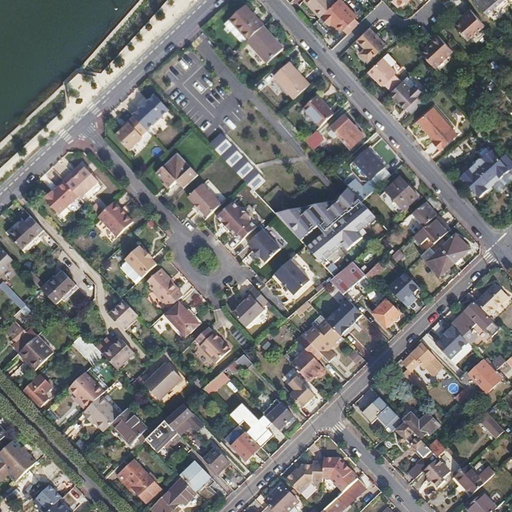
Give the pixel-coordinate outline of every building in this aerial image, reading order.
[(310,0),(313,3),(310,6),(320,17),(321,16),(323,14),(336,2),(333,0),(310,0)] [(342,0),(337,0),(336,2),(323,14),(330,22),(332,20),(337,25),(342,31),(344,29),(348,33),(361,22),(356,18),(357,16),(342,0)] [(501,0),(475,0),(487,13),(501,0)] [(485,25),(471,9),(465,15),(466,16),(456,26),(469,40),(485,25)] [(323,14),(321,16),(330,25),(331,24),(330,22),(323,14)] [(249,40),(264,27),(254,15),(238,29),(249,40)] [(268,62),(284,48),(264,27),(249,40),(257,49),(256,50),(268,62)] [(370,27),(357,40),(364,48),(359,53),(367,62),(373,57),(374,57),(386,44),(370,27)] [(431,48),(423,55),(427,59),(436,68),(454,52),(439,36),(433,42),(435,44),(431,48)] [(384,58),(370,71),(384,86),(385,85),(395,74),(397,73),(384,58)] [(289,61),(273,76),(294,98),(311,85),(289,61)] [(395,74),(385,85),(392,92),(402,82),(395,74)] [(392,92),(390,94),(396,101),(397,100),(406,110),(419,98),(411,89),(412,88),(405,80),(402,82),(392,92)] [(146,131),(169,111),(155,95),(132,115),(133,116),(146,131)] [(333,114),(316,96),(304,107),(322,125),(333,114)] [(432,104),(416,118),(434,138),(432,140),(439,148),(457,131),(432,104)] [(344,115),(330,127),(349,148),(363,135),(344,115)] [(144,139),(141,136),(146,131),(133,116),(126,122),(128,125),(124,129),(116,136),(129,151),(144,139)] [(311,147),(322,136),(316,130),(305,141),(311,147)] [(251,190),(254,193),(265,183),(221,135),(210,145),(251,190)] [(473,167),(461,178),(479,198),(510,170),(507,167),(511,161),(511,160),(506,154),(499,147),(485,162),(481,159),(480,160),(479,160),(476,162),(476,164),(475,165),(479,169),(477,171),(473,167)] [(385,166),(367,148),(354,160),(371,179),(372,178),(378,172),(385,166)] [(184,190),(198,177),(184,161),(177,166),(173,160),(157,175),(170,190),(177,184),(184,190)] [(82,199),(101,182),(88,168),(80,175),(77,179),(73,175),(72,174),(65,181),(66,182),(80,198),(82,199)] [(379,185),(386,179),(378,172),(372,178),(379,185)] [(401,178),(386,191),(404,210),(419,197),(401,178)] [(362,187),(354,179),(347,185),(349,188),(361,201),(371,192),(378,186),(373,181),(371,183),(369,181),(362,187)] [(80,198),(66,182),(59,188),(60,189),(56,193),(54,191),(47,198),(48,199),(47,201),(60,215),(80,198)] [(223,204),(203,184),(190,198),(197,205),(202,210),(209,217),(223,204)] [(275,215),(320,264),(342,246),(346,251),(362,238),(357,233),(375,217),(361,201),(349,188),(338,201),(275,215)] [(254,193),(251,190),(249,192),(255,199),(257,197),(254,193)] [(119,236),(134,221),(127,213),(125,215),(121,211),(123,209),(115,201),(99,216),(119,236)] [(243,241),(258,227),(252,221),(252,219),(242,208),(240,208),(234,202),(218,217),(223,223),(231,231),(236,236),(237,235),(243,241)] [(415,216),(424,225),(436,215),(425,203),(411,216),(413,218),(415,216)] [(436,243),(451,229),(438,216),(415,238),(422,245),(431,237),(436,243)] [(24,252),(45,231),(32,217),(25,223),(24,222),(16,229),(18,230),(10,237),(24,252)] [(223,223),(222,225),(229,232),(231,231),(223,223)] [(265,263),(279,250),(262,231),(247,245),(253,251),(252,252),(258,259),(260,258),(265,263)] [(456,263),(470,249),(457,234),(442,248),(456,263)] [(0,276),(9,268),(7,266),(13,260),(0,246),(0,276)] [(157,264),(152,259),(153,258),(146,251),(145,252),(140,246),(127,259),(143,277),(157,264)] [(456,263),(442,248),(438,252),(433,246),(421,257),(441,277),(456,263)] [(396,263),(404,255),(399,249),(390,257),(396,263)] [(369,269),(359,258),(358,258),(354,261),(365,273),(369,269)] [(345,295),(368,276),(366,274),(365,273),(354,261),(334,279),(331,282),(337,288),(343,294),(345,295)] [(373,281),(386,268),(380,262),(366,274),(368,276),(373,281)] [(336,275),(340,268),(332,263),(328,270),(336,275)] [(302,287),(283,266),(268,280),(287,301),(302,287)] [(57,306),(77,286),(64,272),(57,278),(56,277),(42,290),(45,293),(57,306)] [(156,273),(140,289),(158,308),(174,293),(156,273)] [(405,303),(420,288),(406,273),(390,288),(405,303)] [(14,293),(4,282),(0,285),(0,287),(10,297),(14,293)] [(488,313),(508,295),(496,282),(476,301),(488,313)] [(313,307),(332,291),(327,284),(307,301),(310,304),(313,307)] [(265,309),(263,307),(268,302),(254,287),(242,298),(245,301),(240,305),(233,312),(246,326),(265,309)] [(343,294),(337,288),(333,293),(338,298),(343,294)] [(26,305),(14,293),(10,297),(22,309),(26,305)] [(397,323),(400,320),(401,316),(403,314),(389,300),(375,313),(388,328),(389,328),(394,323),(397,323)] [(136,314),(124,301),(110,315),(122,328),(128,322),(136,314)] [(165,315),(179,303),(177,301),(163,314),(165,315)] [(299,314),(310,304),(307,301),(296,311),(299,314)] [(484,327),(492,320),(474,301),(450,322),(460,333),(469,342),(477,334),(471,327),(478,322),(484,327)] [(343,337),(365,316),(351,302),(329,323),(330,324),(343,337)] [(186,310),(179,303),(165,315),(185,338),(200,324),(192,317),(186,310)] [(22,351),(39,334),(32,327),(27,332),(22,326),(21,327),(14,321),(7,329),(18,340),(14,344),(21,352),(22,351)] [(125,330),(131,326),(128,322),(122,328),(125,330)] [(343,337),(330,324),(311,343),(324,356),(327,358),(334,352),(327,345),(330,341),(336,347),(344,339),(343,337)] [(215,363),(230,350),(214,333),(213,334),(208,328),(200,335),(195,340),(201,346),(200,347),(215,363)] [(369,353),(375,340),(352,329),(346,341),(369,353)] [(104,355),(98,349),(83,333),(73,343),(94,364),(104,355)] [(469,342),(460,333),(454,339),(459,345),(461,343),(467,349),(472,345),(469,342)] [(39,369),(56,352),(39,334),(22,351),(39,369)] [(319,361),(324,356),(311,343),(303,334),(297,339),(307,349),(300,355),(292,363),(312,384),(319,378),(322,380),(324,380),(329,375),(329,373),(327,371),(328,370),(319,361)] [(265,337),(259,342),(265,348),(271,342),(265,337)] [(134,352),(121,338),(116,342),(129,357),(134,352)] [(129,357),(116,342),(104,355),(117,368),(129,357)] [(435,356),(423,343),(412,353),(424,366),(435,356)] [(21,352),(14,344),(11,347),(18,355),(21,352)] [(292,363),(300,355),(292,347),(284,356),(292,363)] [(252,363),(244,354),(236,361),(244,369),(252,363)] [(506,361),(500,355),(490,364),(496,371),(506,361)] [(479,399),(503,378),(496,371),(490,364),(485,359),(462,381),(479,399)] [(183,377),(168,362),(150,379),(165,394),(183,377)] [(22,373),(29,368),(24,363),(13,374),(22,385),(28,380),(22,373)] [(404,373),(396,363),(393,365),(389,369),(408,389),(414,383),(414,382),(404,373)] [(417,378),(408,368),(404,373),(414,382),(417,378)] [(105,392),(85,372),(69,388),(78,396),(83,401),(80,403),(87,410),(102,395),(105,392)] [(218,387),(229,378),(223,372),(212,381),(218,387)] [(46,394),(54,386),(41,373),(26,389),(43,406),(50,399),(46,394)] [(316,395),(297,376),(289,384),(295,390),(291,394),(304,408),(316,395)] [(165,394),(150,379),(144,384),(159,399),(165,394)] [(218,387),(212,381),(205,387),(204,388),(210,394),(218,387)] [(461,402),(470,394),(465,388),(456,397),(461,402)] [(352,407),(357,412),(376,395),(371,390),(352,407)] [(122,415),(102,395),(87,410),(83,413),(89,419),(91,417),(96,422),(105,432),(112,425),(122,415)] [(383,396),(367,411),(387,433),(403,418),(383,396)] [(293,418),(279,402),(275,405),(272,406),(266,412),(282,428),(293,418)] [(200,420),(185,405),(167,420),(179,433),(192,421),(195,425),(200,420)] [(165,422),(160,416),(147,430),(127,410),(122,415),(112,425),(131,445),(137,439),(143,444),(146,440),(165,422)] [(431,433),(441,424),(429,412),(424,418),(420,414),(417,417),(412,412),(403,421),(406,423),(420,438),(429,431),(431,433)] [(489,414),(481,423),(498,440),(507,431),(489,414)] [(276,433),(263,419),(248,433),(255,441),(257,440),(263,446),(276,433)] [(158,453),(179,433),(167,420),(165,422),(146,440),(158,453)] [(420,438),(406,423),(398,431),(405,438),(402,441),(406,446),(410,443),(416,450),(415,451),(422,459),(409,470),(416,478),(423,470),(436,459),(438,457),(432,451),(420,438)] [(9,433),(0,424),(0,428),(7,436),(9,433)] [(248,433),(247,433),(233,446),(247,461),(261,447),(255,441),(248,433)] [(16,482),(37,462),(30,454),(28,457),(13,442),(10,445),(0,454),(0,480),(1,481),(8,473),(16,482)] [(441,454),(446,449),(441,442),(432,451),(438,457),(439,456),(441,454)] [(230,462),(216,447),(204,459),(218,474),(230,462)] [(354,480),(347,473),(349,471),(350,468),(339,458),(324,457),(324,462),(324,477),(331,477),(344,490),(354,480)] [(162,488),(134,459),(129,465),(125,461),(114,471),(125,482),(128,479),(135,487),(133,489),(147,502),(162,488)] [(445,477),(449,473),(436,459),(423,470),(438,486),(446,479),(445,477)] [(211,476),(196,461),(195,462),(181,476),(196,491),(211,476)] [(324,462),(314,462),(314,466),(301,466),(302,469),(300,472),(298,469),(287,480),(292,485),(299,492),(300,494),(313,481),(323,482),(324,477),(324,462)] [(485,482),(468,463),(455,475),(472,493),(485,482)] [(187,503),(197,493),(196,491),(181,476),(179,474),(174,479),(178,484),(152,509),(155,511),(172,511),(181,503),(187,503)] [(346,508),(368,488),(358,477),(354,480),(344,490),(321,511),(340,511),(345,508),(346,508)] [(135,487),(128,479),(125,482),(132,489),(133,489),(135,487)] [(285,511),(298,501),(294,496),(288,490),(282,484),(265,500),(270,504),(265,509),(268,511),(285,511)] [(299,492),(292,485),(288,490),(294,496),(299,492)] [(483,490),(466,506),(472,511),(496,511),(494,509),(497,506),(483,490)] [(48,511),(69,511),(59,502),(48,511)]
